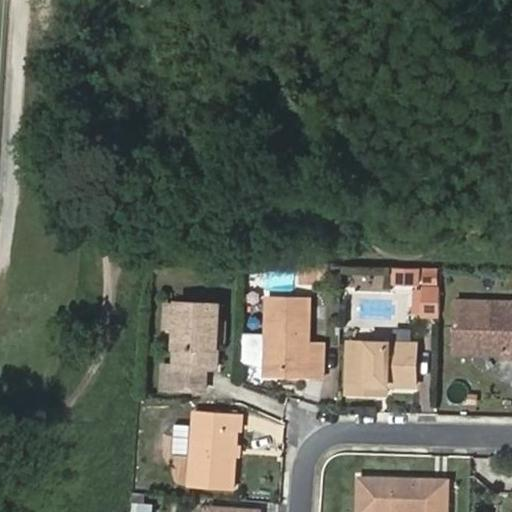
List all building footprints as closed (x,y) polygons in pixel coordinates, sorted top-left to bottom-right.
[(319,266),(301,266),(301,282),(318,283),(319,266)] [(422,267),(394,267),(393,284),(422,284),(422,267)] [(425,284),(425,288),(425,313),(425,315),(442,316),(443,285),(425,284)] [(425,288),(416,288),(415,313),(425,313),(425,288)] [(268,295),(267,332),(277,332),(275,365),(307,366),(307,377),(308,377),(323,377),(325,341),(311,340),(312,296),(268,295)] [(177,328),(178,299),(168,299),(167,328),(177,328)] [(175,363),(174,386),(208,388),(208,366),(218,366),(222,301),(178,299),(177,328),(175,363)] [(511,301),(458,300),(457,343),(508,345),(508,351),(508,356),(511,355),(511,301)] [(277,332),(267,332),(265,374),(307,377),(307,366),(275,365),(277,332)] [(159,361),(169,361),(169,334),(160,334),(159,361)] [(348,391),(376,393),(377,384),(389,384),(417,385),(418,341),(350,339),(348,391)] [(508,345),(457,343),(457,350),(508,351),(508,345)] [(164,385),(174,386),(175,363),(166,362),(164,385)] [(377,384),(376,393),(377,393),(389,393),(389,384),(377,384)] [(191,452),(189,485),(233,487),(238,412),(193,409),(191,447),(191,452)] [(191,447),(192,424),(176,422),(174,451),(191,452),(191,447)] [(141,457),(139,484),(154,485),(155,458),(141,457)] [(450,511),(452,480),(363,477),(362,511),(450,511)] [(153,511),(154,502),(133,500),(132,511),(153,511)]
